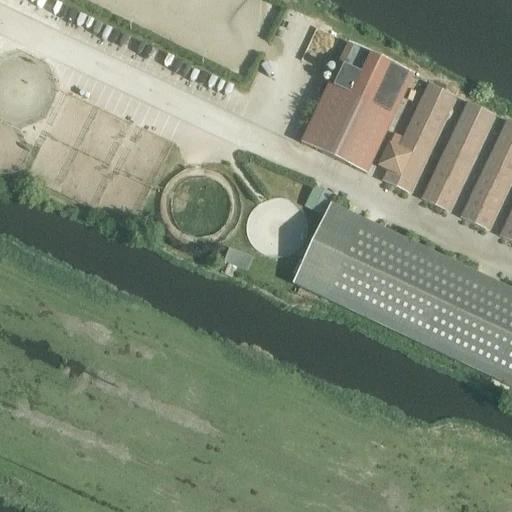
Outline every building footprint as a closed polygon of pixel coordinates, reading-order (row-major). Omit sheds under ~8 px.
[(301,144),(367,176),(415,76),(348,44),(301,144)] [(395,134),(379,168),(390,173),(385,184),(408,194),(454,97),(470,105),(424,202),(447,213),(492,115),(509,123),(463,220),(486,231),(511,175),(511,217),(502,239),(511,243),(511,124),(428,85),(431,86),(416,118),(408,114),(401,127),(410,131),(406,139),(395,134)] [(333,199),(313,190),(304,211),(324,220),(330,206),(333,199)] [(293,285),(511,388),(511,291),(330,206),(324,220),(293,285)] [(230,248),(226,262),(250,269),(254,255),(230,248)]
